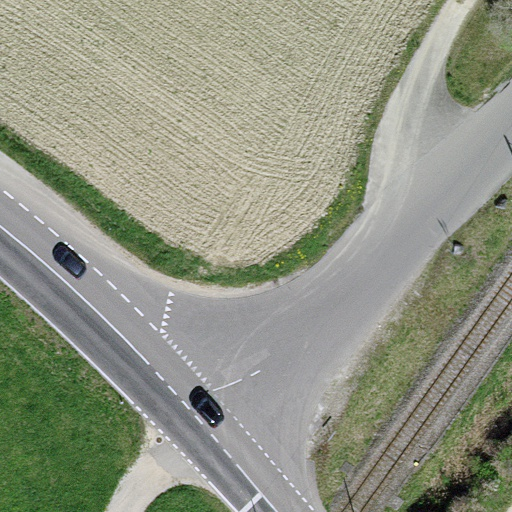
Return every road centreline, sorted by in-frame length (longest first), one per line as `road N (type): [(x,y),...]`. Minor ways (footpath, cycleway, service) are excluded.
road 1 (track): [(369,272),(412,113),(459,0)]
road 2 (secondary): [(0,234),(204,427)]
road 3 (unclassified): [(204,427),(369,272)]
